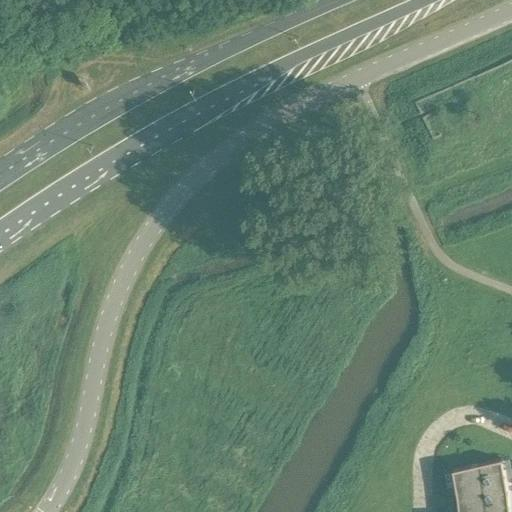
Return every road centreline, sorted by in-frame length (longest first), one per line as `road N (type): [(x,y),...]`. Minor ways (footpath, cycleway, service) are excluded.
road 1 (unclassified): [(49,511),(82,444),(106,334),(135,260),(183,194),(236,141),(274,118),(511,4)]
road 2 (primary): [(0,235),(254,80),(425,0)]
road 3 (primary): [(337,0),(165,82),(0,176)]
road 4 (unknown): [(511,436),(472,423),(437,436),(419,511)]
